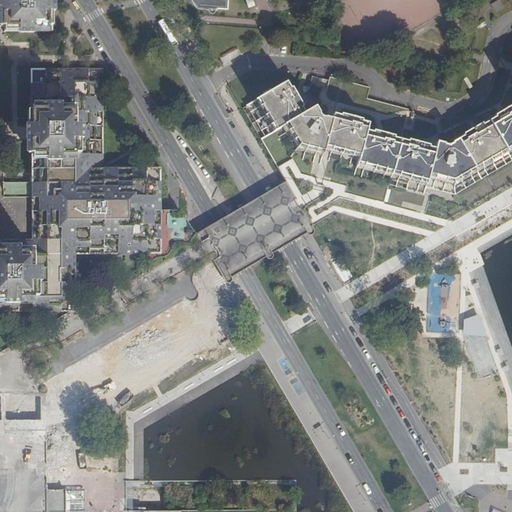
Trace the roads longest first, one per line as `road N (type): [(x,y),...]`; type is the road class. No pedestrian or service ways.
road 1 (secondary): [(84,0),(388,511)]
road 2 (secondary): [(446,511),(195,85)]
road 3 (unclassified): [(511,17),(495,30),(479,93),(458,109),(398,98),(350,69),(331,67),(244,62),(195,85)]
